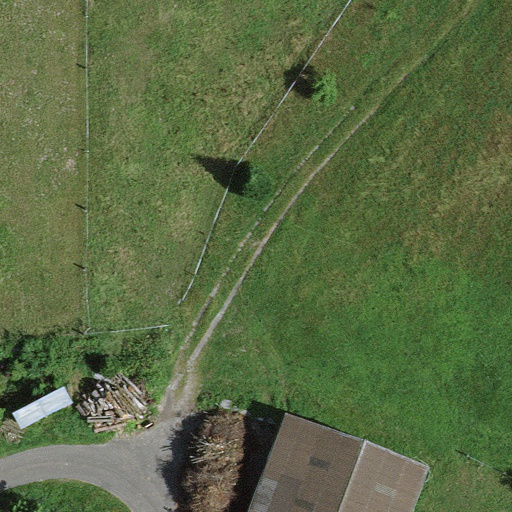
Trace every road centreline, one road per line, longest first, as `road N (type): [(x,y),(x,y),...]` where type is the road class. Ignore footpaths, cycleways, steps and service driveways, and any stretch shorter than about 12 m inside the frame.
road 1 (track): [(95,433),(207,249),(426,0)]
road 2 (track): [(163,511),(144,457),(95,433),(0,449)]
